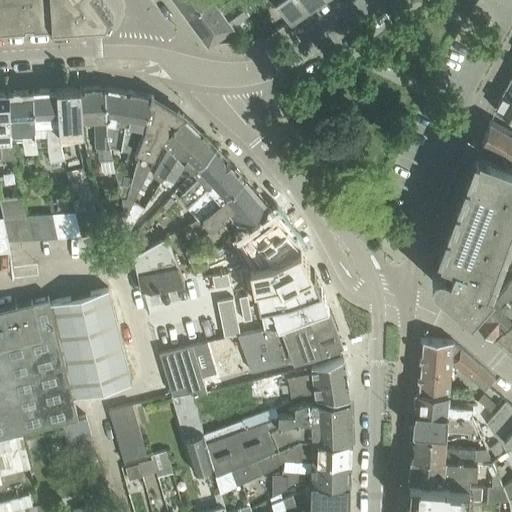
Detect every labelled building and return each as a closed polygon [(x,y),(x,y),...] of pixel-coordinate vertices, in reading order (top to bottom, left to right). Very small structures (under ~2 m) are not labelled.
[(4,0),(6,29),(53,27),(51,0),(4,0)] [(51,0),(53,27),(108,23),(113,12),(104,0),(51,0)] [(176,0),(187,14),(207,0),(176,0)] [(251,0),(207,0),(187,14),(208,42),(257,7),(251,0)] [(275,0),(290,21),(309,8),(303,0),(275,0)] [(105,85),(83,86),(83,119),(94,118),(95,149),(97,149),(98,159),(111,157),(109,145),(106,134),(105,119),(105,85)] [(129,90),(105,85),(105,119),(106,134),(109,145),(120,147),(129,90)] [(83,86),(56,88),(59,135),(61,143),(84,139),(83,126),(83,119),(83,86)] [(56,88),(33,89),(35,122),(47,122),(47,136),(47,147),(50,160),(64,158),(61,143),(59,135),(56,88)] [(33,89),(9,90),(11,124),(18,123),(22,128),(22,141),(24,151),(38,150),(35,138),(34,122),(33,89)] [(11,140),(11,124),(9,90),(0,90),(0,157),(15,156),(11,140)] [(129,90),(120,147),(130,149),(136,125),(143,127),(147,117),(152,95),(151,94),(129,90)] [(511,95),(504,91),(494,108),(511,117),(511,95)] [(128,194),(121,196),(124,210),(125,218),(161,140),(162,141),(163,142),(181,112),(179,111),(152,95),(147,117),(143,127),(134,151),(138,152),(133,174),(128,194)] [(167,146),(151,174),(161,180),(166,173),(180,150),(199,129),(184,114),(183,113),(181,112),(163,142),(164,143),(167,146)] [(511,131),(490,119),(482,141),(511,157),(511,131)] [(166,173),(161,180),(171,186),(185,163),(193,171),(216,145),(199,129),(180,150),(166,173)] [(447,257),(443,268),(441,268),(440,268),(439,268),(438,268),(436,269),(435,270),(434,270),(433,271),(433,272),(432,274),(432,275),(432,276),(432,278),(432,279),(432,280),(433,281),(434,282),(435,283),(436,284),(470,314),(503,277),(508,278),(511,273),(511,221),(511,220),(511,157),(482,141),(477,153),(439,254),(447,257)] [(198,176),(181,192),(189,201),(192,198),(230,160),(226,156),(217,146),(216,145),(193,171),(198,176)] [(216,193),(220,197),(245,177),(230,160),(192,198),(189,201),(198,210),(216,193)] [(121,183),(123,172),(124,168),(115,166),(118,182),(121,183)] [(121,183),(118,182),(121,196),(128,194),(133,174),(123,172),(121,183)] [(203,213),(189,222),(200,235),(223,217),(221,215),(229,208),(246,227),(250,232),(276,213),(245,177),(220,197),(203,213)] [(1,195),(0,195),(0,200),(3,215),(8,235),(8,239),(32,238),(27,214),(22,193),(1,195)] [(78,197),(73,198),(75,210),(82,234),(101,232),(95,206),(81,209),(78,197)] [(57,212),(53,212),(58,236),(81,235),(82,234),(75,210),(59,211),(57,212)] [(112,212),(118,242),(130,240),(125,218),(124,210),(112,212)] [(53,212),(27,214),(32,238),(58,236),(53,212)] [(300,247),(276,213),(250,232),(233,240),(247,266),(271,261),(300,247)] [(140,229),(130,240),(133,254),(149,245),(140,229)] [(0,235),(0,250),(9,250),(8,239),(8,235),(0,235)] [(166,235),(149,245),(133,254),(140,289),(184,279),(166,235)] [(193,243),(185,247),(190,258),(202,253),(198,246),(193,243)] [(247,266),(239,267),(243,288),(256,286),(259,304),(291,297),(320,286),(314,269),(312,270),(300,247),(271,261),(247,266)] [(228,271),(220,273),(222,284),(230,283),(228,271)] [(220,273),(212,274),(214,286),(222,284),(220,273)] [(511,299),(507,296),(511,289),(511,273),(508,278),(474,317),(511,350),(511,299)] [(291,297),(259,304),(264,327),(276,324),(328,305),(321,285),(320,286),(291,297)] [(50,301),(73,394),(131,380),(108,286),(50,301)] [(247,294),(239,295),(241,307),(249,305),(247,294)] [(50,301),(49,296),(0,307),(0,434),(18,430),(62,420),(78,416),(74,397),(73,394),(50,301)] [(233,296),(225,298),(227,310),(235,308),(233,296)] [(225,298),(217,299),(219,311),(227,310),(225,298)] [(251,370),(315,353),(342,344),(328,305),(276,324),(264,327),(237,333),(251,370)] [(249,305),(241,307),(244,319),(252,317),(249,305)] [(235,308),(227,310),(230,321),(238,320),(235,308)] [(227,310),(219,311),(222,323),(230,321),(227,310)] [(238,320),(230,321),(232,333),(240,332),(238,320)] [(230,321),(222,323),(224,335),(232,333),(230,321)] [(416,389),(449,392),(452,360),(484,388),(488,384),(495,377),(453,340),(453,339),(421,336),(416,389)] [(192,343),(159,350),(165,371),(172,393),(173,393),(191,390),(192,390),(193,394),(207,391),(192,343)] [(290,385),(347,375),(344,356),(325,361),(311,364),(312,371),(289,375),(290,385)] [(347,375),(290,385),(291,392),(315,388),(316,394),(350,396),(347,375)] [(416,389),(415,407),(470,413),(475,413),(476,406),(463,404),(463,402),(448,400),(449,392),(416,389)] [(172,394),(190,455),(194,470),(212,465),(203,433),(191,390),(172,394)] [(215,473),(289,441),(299,437),(351,439),(350,399),(304,399),(295,402),(295,410),(285,411),(284,408),(278,410),(278,406),(203,433),(212,465),(215,473)] [(511,404),(505,399),(491,415),(500,422),(511,408),(511,404)] [(109,408),(112,418),(135,412),(132,403),(132,402),(109,408)] [(413,430),(413,432),(446,434),(446,432),(447,423),(476,426),(470,413),(415,407),(413,430)] [(491,415),(487,420),(501,442),(503,446),(507,442),(503,439),(511,428),(511,408),(500,422),(491,415)] [(112,418),(115,429),(138,423),(135,412),(112,418)] [(78,416),(62,420),(73,459),(97,452),(86,414),(78,416)] [(115,429),(118,439),(142,433),(138,423),(115,429)] [(511,428),(503,439),(507,442),(511,447),(511,446),(511,428)] [(0,475),(29,469),(18,430),(0,434),(0,475)] [(445,445),(446,434),(413,432),(411,456),(468,460),(477,461),(485,461),(490,462),(489,459),(485,448),(445,445)] [(118,439),(121,450),(145,444),(142,433),(118,439)] [(351,439),(299,437),(289,441),(215,473),(220,489),(236,482),(241,480),(269,469),(284,458),(285,458),(300,459),(300,456),(312,454),(312,459),(351,460),(351,439)] [(148,454),(145,444),(121,450),(124,460),(148,454)] [(155,470),(155,471),(164,469),(165,473),(172,471),(166,449),(150,453),(151,457),(155,470)] [(477,461),(468,460),(411,456),(409,481),(443,483),(470,481),(471,474),(476,474),(477,461)] [(151,457),(137,460),(138,461),(141,473),(141,474),(155,470),(151,457)] [(305,481),(350,484),(351,460),(312,459),(300,459),(285,458),(284,468),(283,473),(273,473),(273,494),(298,481),(303,481),(305,481)] [(129,477),(141,474),(138,461),(126,464),(125,464),(129,477)] [(490,462),(485,461),(491,472),(491,485),(504,485),(490,462)] [(98,465),(85,468),(94,498),(106,494),(98,465)] [(348,511),(350,484),(305,481),(303,481),(302,490),(307,506),(309,511),(348,511)] [(409,481),(407,506),(439,508),(455,506),(470,504),(471,499),(481,499),(481,486),(470,485),(470,481),(443,483),(409,481)] [(509,499),(504,485),(491,485),(489,485),(488,501),(509,499)] [(274,511),(287,511),(283,498),(281,490),(273,494),(270,495),(274,511)] [(0,507),(1,511),(8,511),(34,504),(31,493),(0,501),(0,507)] [(293,494),(283,498),(287,511),(309,511),(307,506),(298,509),(293,494)] [(41,511),(39,503),(34,504),(8,511),(41,511)] [(88,511),(85,503),(74,506),(75,511),(88,511)] [(249,511),(247,503),(226,509),(226,511),(249,511)]
